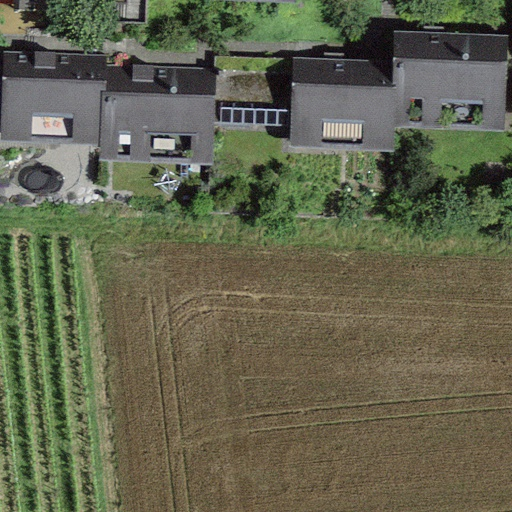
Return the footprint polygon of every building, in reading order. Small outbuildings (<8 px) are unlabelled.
[(194,0),(194,8),(309,14),(309,0),(194,0)] [(511,66),(408,62),(407,92),(406,136),(511,139),(511,66)] [(112,152),(114,100),(115,82),(14,78),(11,148),(112,152)] [(301,88),(299,152),(405,155),(406,136),(407,92),(301,88)] [(112,152),(112,170),(226,175),(229,104),(114,100),(112,152)]
